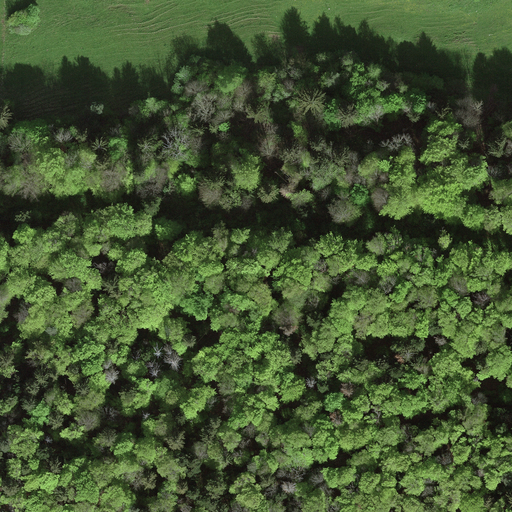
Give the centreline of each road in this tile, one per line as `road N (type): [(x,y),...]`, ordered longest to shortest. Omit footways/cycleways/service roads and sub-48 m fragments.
road 1 (track): [(511,250),(104,205),(0,203)]
road 2 (track): [(511,380),(69,511)]
